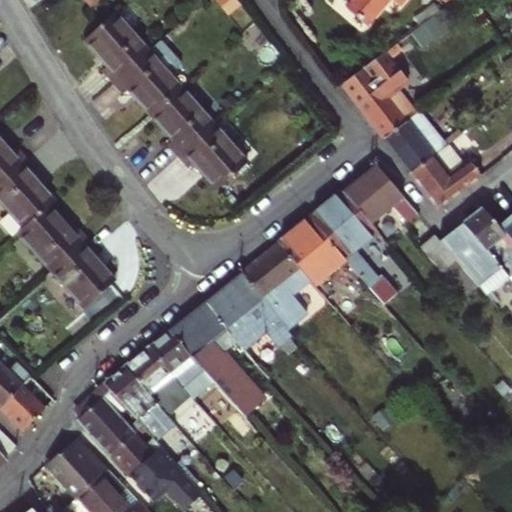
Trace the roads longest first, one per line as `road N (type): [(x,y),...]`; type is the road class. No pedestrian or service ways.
road 1 (residential): [(202,251),(168,234),(122,182),(3,0)]
road 2 (residential): [(59,416),(91,365),(178,295),(202,251)]
road 3 (residential): [(361,139),(430,217),(511,157)]
road 4 (residential): [(202,251),(236,243),(361,139)]
road 5 (residential): [(361,139),(255,0)]
road 6 (residential): [(59,416),(154,511)]
